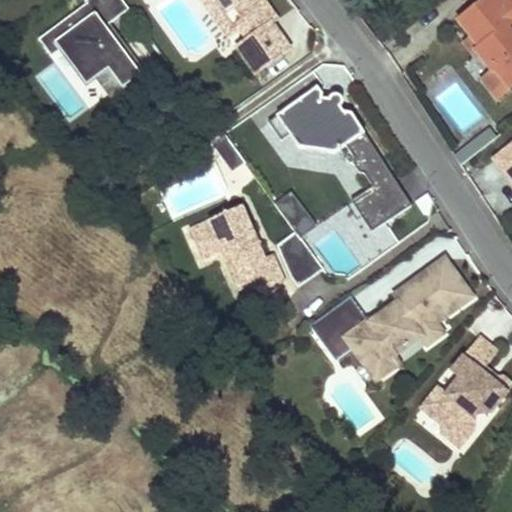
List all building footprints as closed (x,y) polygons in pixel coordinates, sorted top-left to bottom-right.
[(103,26),(127,8),(120,0),(83,0),(85,3),(37,38),(50,56),(62,46),(86,78),(96,70),(110,90),(136,70),(103,26)] [(201,0),(227,36),(237,28),(242,24),(243,22),(233,10),(231,9),(226,13),(217,0),(201,0)] [(217,0),(226,13),(231,9),(233,10),(243,22),(242,24),(237,28),(245,38),(234,46),(253,73),(288,48),(270,22),(275,18),(262,0),(217,0)] [(511,0),(484,0),(458,21),(473,39),(473,40),(477,37),(484,46),(477,52),(478,53),(494,73),(496,72),(507,87),(511,82),(511,34),(506,27),(511,22),(511,0)] [(473,39),(466,44),(474,56),(478,53),(477,52),(484,46),(477,37),(473,40),(473,39)] [(494,73),(484,81),(495,96),(507,87),(496,72),(494,73)] [(316,86),(267,122),(280,140),(288,134),(298,147),(334,151),(345,144),(354,156),(353,161),(359,169),(364,170),(374,183),(354,197),(376,227),(413,200),(348,111),(339,110),(337,105),(339,103),(339,101),(339,99),(337,96),(334,95),(331,95),(329,96),(328,99),(320,97),(321,93),(316,86)] [(230,172),(243,163),(223,135),(210,144),(230,172)] [(511,147),(506,141),(490,153),(511,181),(511,147)] [(294,193),(276,203),(296,239),(314,229),(294,193)] [(242,208),(192,231),(204,259),(223,251),(234,275),(247,269),(253,284),(258,293),(285,281),(274,256),(266,259),(242,208)] [(349,296),(309,326),(334,361),(351,349),(357,344),(366,356),(383,343),(392,357),(420,337),(426,346),(443,333),(435,324),(472,298),(444,259),(408,285),(407,286),(407,287),(406,288),(406,289),(407,291),(408,292),(410,295),(406,298),(408,301),(403,305),(397,304),(396,303),(368,323),(349,296)] [(247,269),(234,275),(241,290),(253,284),(247,269)] [(480,338),(453,372),(461,378),(447,395),(439,388),(422,409),(447,429),(468,427),(473,421),(484,407),(491,413),(511,387),(511,384),(504,378),(490,380),(481,373),(488,365),(498,353),(480,338)] [(357,344),(351,349),(376,382),(399,365),(392,357),(383,343),(366,356),(357,344)] [(490,380),(504,378),(488,365),(481,373),(490,380)] [(468,427),(447,429),(443,433),(459,446),(476,426),(473,421),(468,427)]
